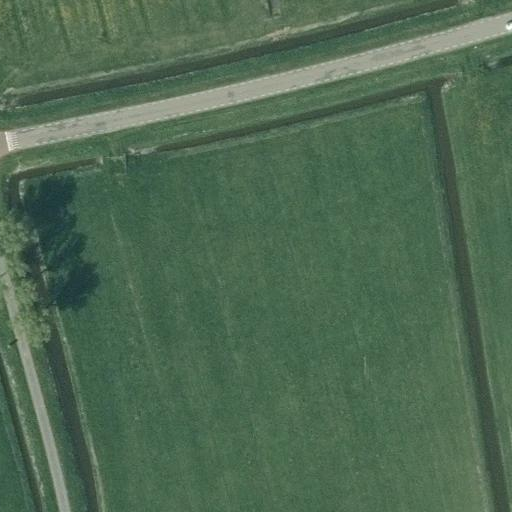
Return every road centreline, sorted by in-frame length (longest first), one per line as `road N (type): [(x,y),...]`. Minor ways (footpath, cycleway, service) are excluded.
road 1 (tertiary): [(0,143),(511,20)]
road 2 (unclassified): [(64,511),(0,261)]
